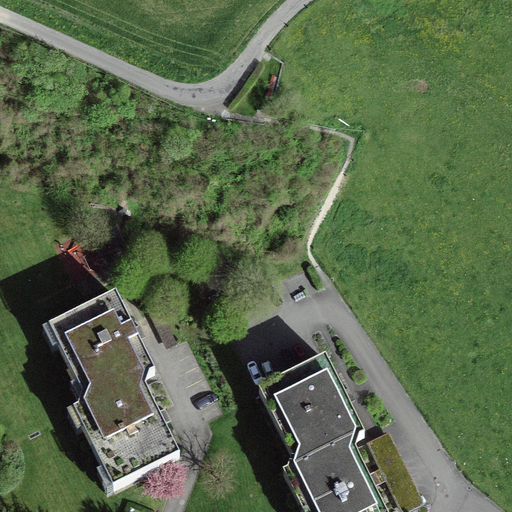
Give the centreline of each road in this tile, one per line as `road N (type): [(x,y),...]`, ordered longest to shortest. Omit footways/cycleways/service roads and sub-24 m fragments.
road 1 (unclassified): [(304,0),(224,86),(196,97),(0,18)]
road 2 (residential): [(333,300),(455,481),(438,511)]
